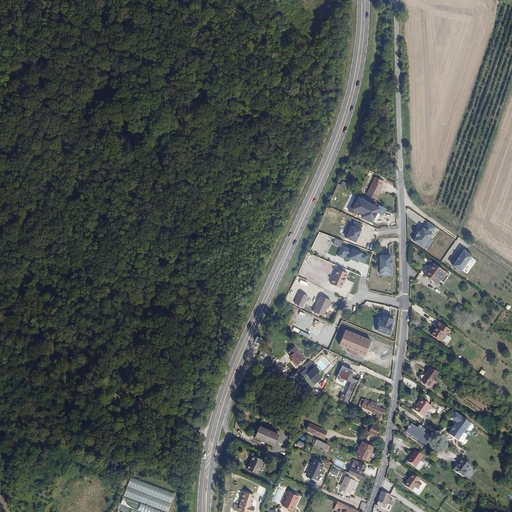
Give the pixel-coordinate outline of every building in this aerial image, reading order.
[(376,201),(380,193),(378,193),(382,186),(384,182),(376,178),(366,196),(376,201)] [(383,216),(387,209),(380,205),(378,208),(356,198),(349,212),(353,214),(355,210),(365,215),(363,219),(371,223),(376,213),(383,216)] [(363,226),(353,222),(352,226),(351,225),(345,238),(356,243),(361,230),(363,226)] [(432,234),(436,228),(427,222),(423,228),(423,227),(420,232),(419,231),(415,236),(417,236),(413,241),(423,248),(432,234)] [(342,245),(338,256),(344,258),(345,255),(349,257),(348,258),(358,262),(358,261),(365,264),(368,256),(362,253),(352,249),(342,245)] [(463,251),(451,267),(460,273),(471,257),(463,251)] [(385,271),(385,274),(391,274),(391,265),(392,265),(392,260),(391,260),(391,255),(380,255),(380,271),(385,271)] [(445,272),(433,263),(423,275),(436,285),(438,282),(440,284),(441,282),(442,283),(448,275),(449,274),(445,271),(445,272)] [(330,284),(341,288),(343,283),(344,283),(345,279),(347,273),(337,269),(330,284)] [(331,300),(321,296),(313,312),(323,316),(331,300)] [(385,305),(381,314),(389,317),(392,308),(385,305)] [(394,319),(383,315),(381,320),(380,320),(376,330),(389,335),(391,330),(390,329),(392,324),(394,319)] [(440,324),(437,328),(436,327),(430,335),(439,341),(443,335),(446,337),(450,331),(440,324)] [(358,357),(359,355),(366,358),(373,343),(347,331),(341,347),(350,351),(349,354),(358,357)] [(323,341),(330,344),(333,337),(326,333),(323,341)] [(294,347),(288,353),(291,357),(290,358),(294,362),(293,363),(297,367),(305,359),(294,347)] [(308,389),(322,378),(318,374),(321,372),(316,366),(310,371),(307,368),(297,375),(308,389)] [(349,403),(358,380),(354,378),(356,372),(342,366),(338,377),(351,382),(346,395),(343,394),(340,400),(349,403)] [(430,368),(420,382),(428,388),(438,374),(430,368)] [(365,401),(362,408),(378,416),(377,418),(380,419),(384,410),(370,404),(371,403),(365,401)] [(421,417),(429,406),(421,401),(417,407),(416,406),(412,411),(421,417)] [(451,420),(457,424),(461,418),(455,414),(451,420)] [(461,418),(457,424),(466,431),(469,433),(473,429),(473,427),(461,418)] [(376,424),(373,431),(380,435),(383,427),(376,424)] [(457,424),(451,433),(449,437),(457,443),(462,436),(466,431),(457,424)] [(309,425),(306,431),(324,439),(327,433),(309,425)] [(406,432),(426,446),(430,440),(422,434),(425,431),(418,427),(415,430),(411,427),(406,432)] [(260,428),(255,439),(274,447),(279,436),(260,428)] [(464,441),(466,438),(462,436),(457,443),(463,447),(464,446),(466,444),(467,443),(464,441)] [(317,439),(314,445),(329,452),(331,446),(317,439)] [(369,446),(362,443),(355,456),(370,463),(372,458),(368,456),(370,452),(373,452),(372,448),(369,446)] [(414,469),(415,468),(419,462),(423,457),(414,451),(406,463),(414,469)] [(254,458),(248,471),(258,475),(264,462),(254,458)] [(349,472),(363,478),(366,474),(363,472),(367,465),(355,459),(349,472)] [(308,477),(312,479),(314,478),(318,480),(325,464),(315,460),(308,477)] [(459,467),(457,466),(454,471),(463,478),(463,477),(464,478),(467,474),(466,473),(471,467),(462,460),(459,464),(460,465),(459,467)] [(419,462),(415,468),(419,471),(423,464),(419,462)] [(356,481),(345,476),(340,489),(342,490),(341,492),(347,495),(348,492),(350,493),(356,481)] [(412,476),(404,487),(411,492),(414,488),(417,490),(421,485),(418,483),(419,481),(412,476)] [(169,511),(175,492),(130,478),(124,497),(123,496),(117,511),(169,511)] [(243,491),(234,510),(237,511),(248,511),(250,508),(248,507),(253,496),(243,491)] [(383,492),(380,502),(389,506),(392,496),(383,492)] [(288,494),(283,507),(292,511),(298,498),(288,494)] [(353,511),(355,510),(336,502),(332,511),(333,511),(353,511)]
